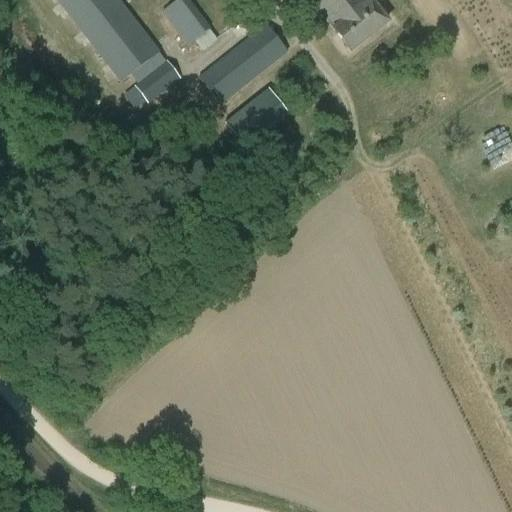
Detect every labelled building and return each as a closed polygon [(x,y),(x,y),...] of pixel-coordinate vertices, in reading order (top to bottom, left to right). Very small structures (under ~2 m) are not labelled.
[(54,0),(121,84),(160,54),(118,0),(54,0)] [(209,32),(211,30),(187,0),(178,0),(160,14),(187,49),(195,43),(202,53),(217,42),(209,32)] [(370,3),(367,0),(308,0),(309,1),(350,52),(387,23),(370,2),(370,3)] [(198,78),(220,108),(288,54),(267,24),(198,78)] [(135,88),(149,105),(180,80),(166,62),(135,88)] [(256,98),(222,127),(239,147),(274,117),(256,98)] [(484,155),(487,168),(511,161),(511,158),(509,149),(484,155)]
